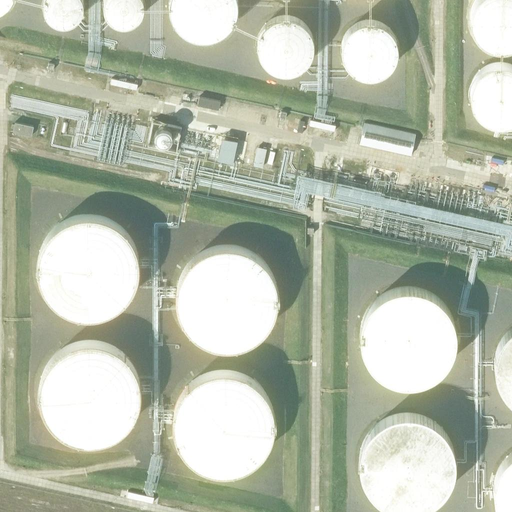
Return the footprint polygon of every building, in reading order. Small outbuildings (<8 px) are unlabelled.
[(0,0),(0,8),(1,8),(2,7),(4,6),(5,5),(8,3),(9,1),(9,0),(0,0)] [(79,16),(80,15),(81,14),(81,12),(82,11),(83,9),(83,8),(83,6),(83,4),(83,3),(83,1),(83,0),(43,0),(43,1),(43,3),(43,4),(43,6),(44,7),(44,9),(45,11),(45,12),(46,14),(47,15),(48,16),(49,18),(50,19),(52,20),(53,21),(54,21),(56,22),(58,23),(59,23),(61,23),(62,23),(64,23),(66,23),(67,23),(69,23),(71,22),(72,21),(74,21),(75,20),(76,19),(77,18),(79,16)] [(103,0),(103,1),(103,3),(103,5),(103,6),(104,8),(104,9),(105,11),(105,13),(106,14),(107,15),(108,17),(109,18),(111,19),(112,20),(113,21),(115,22),(116,22),(118,23),(120,23),(121,23),(123,23),(125,23),(126,23),(128,23),(130,22),(131,22),(133,21),(134,20),(135,19),(137,18),(138,17),(139,16),(140,15),(141,13),(142,12),(142,10),(143,9),(143,7),(143,5),(144,4),(143,2),(143,0),(103,0)] [(169,0),(169,2),(169,4),(169,6),(169,8),(170,10),(170,12),(171,14),(171,16),(172,18),(173,20),(174,22),(176,24),(177,25),(178,27),(180,28),(181,30),(183,31),(185,32),(187,33),(189,34),(190,35),(192,36),(195,36),(197,37),(199,37),(201,37),(203,37),(205,37),(207,37),(209,37),(211,36),(213,36),(215,35),(217,34),(219,33),(221,32),(223,31),(224,30),(226,28),(228,27),(229,25),(230,24),(232,22),(233,20),(234,18),(234,16),(235,14),(236,12),(236,10),(237,8),(237,6),(237,4),(237,2),(236,0),(169,0)] [(511,0),(475,0),(474,1),(473,3),(472,5),(472,7),(471,9),(471,11),(470,13),(470,15),(470,17),(470,19),(470,21),(470,23),(471,25),(472,27),(472,29),(473,31),(474,33),(475,35),(477,36),(478,38),(479,39),(481,41),(482,42),(484,43),(486,44),(488,45),(490,46),(492,47),(494,47),(496,48),(498,48),(500,48),(502,48),(504,48),(506,48),(508,47),(510,47),(511,45),(511,0)] [(308,26),(307,24),(305,23),(304,21),(302,20),(301,19),(299,18),(297,17),(295,16),(293,15),(291,15),(289,15),(287,14),(285,14),(283,14),(281,15),(279,15),(277,16),(275,16),(273,17),(271,18),(269,19),(268,20),(266,22),(265,23),(263,25),(262,27),(261,28),(260,30),(259,32),(258,34),(258,36),(257,38),(257,40),(257,42),(257,44),(257,46),(258,48),(258,50),(259,52),(260,54),(261,56),(262,58),(263,60),(264,61),(266,63),(267,64),(269,65),(271,66),(273,67),(274,68),(276,69),(278,70),(280,70),(282,70),(285,70),(287,70),(289,70),(291,70),(293,69),(295,69),(297,68),(299,67),(300,66),(302,65),(304,64),(305,62),(307,61),(308,59),(309,57),(310,55),(311,54),(312,52),(312,50),(313,48),(313,46),(313,44),(313,41),(313,39),(313,37),(312,35),(312,33),(311,31),(310,30),(309,28),(308,26)] [(385,24),(383,23),(381,22),(380,21),(378,20),(376,20),(374,19),(372,19),(370,19),(368,19),(367,19),(365,19),(363,20),(361,20),(359,21),(357,22),(356,23),(354,24),(353,25),(351,26),(350,27),(348,28),(347,30),(346,31),(345,33),(344,35),(343,36),(343,38),(342,40),(342,42),(341,44),(341,46),(341,47),(341,49),(342,51),(342,53),(342,55),(343,57),(344,58),(345,60),(345,62),(347,63),(348,65),(349,66),(350,68),(352,69),(353,70),(355,71),(356,72),(358,73),(360,73),(362,74),(364,74),(365,75),(367,75),(369,75),(371,75),(373,75),(375,74),(377,74),(379,73),(380,73),(382,72),(384,71),(385,70),(387,69),(388,68),(390,66),(391,65),(392,63),(393,62),(394,60),(395,59),(396,57),(396,55),(397,53),(397,51),(397,49),(397,48),(397,46),(397,44),(397,42),(396,40),(396,38),(395,36),(395,35),(394,33),(393,31),(392,30),(390,28),(389,27),(388,26),(386,25),(385,24)] [(511,63),(509,62),(507,62),(505,62),(502,61),(500,61),(498,61),(496,62),(494,62),(492,62),(490,63),(488,64),(486,65),(485,66),(483,67),(481,68),(480,70),(478,71),(477,73),(476,74),(474,76),(473,78),(472,80),(472,82),(471,83),(471,86),(470,88),(470,90),(470,92),(470,94),(470,96),(470,98),(471,100),(471,102),(472,104),(473,106),(474,108),(475,109),(476,111),(478,113),(479,114),(481,115),(482,117),(484,118),(486,119),(488,120),(490,121),(492,121),(494,122),(496,122),(498,123),(500,123),(502,123),(504,122),(506,122),(508,122),(510,121),(511,120),(511,63)] [(198,103),(219,108),(221,99),(200,95),(198,103)] [(177,147),(181,125),(155,120),(151,141),(177,147)] [(31,135),(33,125),(15,121),(13,131),(31,135)] [(360,143),(412,153),(416,131),(365,121),(360,143)] [(218,137),(209,135),(208,135),(208,136),(207,137),(207,138),(207,139),(208,140),(208,141),(217,143),(217,142),(218,141),(219,140),(219,139),(219,138),(219,137),(218,137)] [(244,143),(243,142),(233,140),(232,140),(231,141),(231,142),(231,143),(231,144),(231,145),(232,145),(242,148),(242,147),(243,147),(243,146),(244,145),(244,144),(244,143)] [(227,150),(227,149),(207,145),(207,146),(206,146),(206,147),(205,147),(205,148),(206,149),(206,150),(226,154),(227,153),(228,152),(228,151),(228,150),(227,150)] [(265,165),(266,146),(256,146),(255,164),(265,165)] [(241,153),(241,152),(231,150),(230,150),(229,151),(229,152),(229,153),(229,154),(229,155),(229,156),(239,158),(240,157),(241,157),(241,156),(241,155),(241,154),(241,153)] [(501,230),(507,204),(506,203),(505,203),(504,202),(502,202),(501,202),(495,229),(496,230),(497,231),(498,231),(499,231),(501,231),(501,230)] [(139,262),(138,259),(138,257),(138,256),(138,253),(137,251),(136,248),(136,246),(135,244),(134,241),(132,239),(131,237),(130,235),(128,233),(127,231),(125,229),(123,227),(122,225),(120,224),(118,222),(117,222),(113,220),(110,218),(108,217),(106,216),(103,215),(101,214),(98,214),(96,213),(93,213),(90,213),(88,213),(85,213),(82,213),(80,213),(78,214),(75,214),(72,215),(69,216),(67,217),(65,218),(62,220),(60,221),(58,222),(56,224),(54,226),(52,228),(50,230),(48,232),(47,234),(45,236),(44,238),(43,241),(42,243),(41,245),(40,248),(39,250),(39,253),(38,255),(38,258),(38,259),(37,261),(37,264),(37,266),(38,269),(38,272),(39,274),(39,276),(40,279),(41,281),(42,284),(43,286),(44,288),(45,290),(47,292),(49,296),(50,297),(51,298),(53,300),(55,302),(57,303),(59,305),(61,306),(63,308),(66,309),(68,310),(70,311),(74,312),(76,313),(80,313),(83,314),(85,314),(89,314),(90,314),(94,314),(97,313),(100,312),(103,312),(105,311),(108,310),(110,309),(112,308),(114,307),(116,305),(119,304),(121,302),(122,300),(124,299),(126,297),(128,295),(129,293),(131,291),(132,289),(133,286),(134,284),(135,282),(136,279),(137,277),(137,274),(138,272),(138,269),(139,267),(139,264),(139,262)] [(277,288),(277,285),(276,283),(275,280),(275,278),(274,276),(273,273),(272,271),(270,268),(268,265),(266,263),(264,261),(263,259),(261,257),(258,255),(256,253),(254,252),(252,250),(249,249),(246,248),(243,247),(241,246),(239,245),(236,245),(234,244),(231,244),(229,244),(226,244),(222,244),(220,245),(217,245),(215,245),(212,246),(210,247),(207,248),(204,249),(202,251),(200,252),(196,254),(194,256),(193,257),(191,259),(189,261),(188,262),(187,264),(185,266),(184,268),(182,270),(181,273),(180,275),(179,277),(179,280),(178,281),(178,283),(177,286),(177,288),(177,291),(176,293),(176,296),(177,299),(177,301),(177,304),(178,306),(178,309),(179,310),(179,311),(180,313),(181,316),(182,318),(183,320),(185,322),(186,324),(189,327),(190,329),(192,331),(194,333),(196,334),(198,336),(200,337),(202,339),(205,340),(207,341),(209,342),(212,343),(214,343),(216,344),(219,344),(221,345),(224,345),(227,345),(229,345),(232,345),(234,344),(237,344),(239,343),(242,343),(244,342),(246,341),(249,340),(252,338),(254,337),(256,335),(258,334),(260,332),(262,331),(264,329),(266,326),(267,325),(269,323),(270,321),(271,318),(272,316),(273,314),(275,310),(276,308),(276,305),(277,303),(277,300),(277,298),(277,295),(277,293),(277,290),(277,288)] [(456,332),(455,329),(455,327),(455,324),(454,322),(454,320),(453,318),(452,316),(451,314),(450,312),(449,309),(448,307),(446,305),(445,303),(443,301),(442,300),(439,297),(437,296),(435,294),(432,292),(430,291),(429,290),(426,289),(424,288),(420,287),(418,287),(414,286),(412,286),(410,286),(407,286),(405,286),(402,286),(400,286),(397,287),(395,287),(391,289),(389,289),(387,290),(385,292),(382,293),(379,295),(377,296),(376,298),(374,300),(372,302),(370,304),(368,306),(367,308),(366,309),(365,312),(364,314),(363,316),(362,318),(362,321),(361,323),(361,324),(360,327),(360,329),(360,332),(360,334),(360,337),(360,339),(361,342),(361,344),(362,346),(362,349),(363,351),(364,353),(365,356),(366,358),(368,360),(369,362),(371,365),(373,367),(375,368),(377,370),(379,372),(381,373),(383,374),(385,376),(387,377),(388,377),(392,379),(394,379),(396,380),(399,381),(401,381),(404,381),(406,381),(408,381),(411,381),(412,381),(416,381),(418,380),(421,380),(424,379),(426,378),(430,376),(432,375),(434,374),(437,371),(439,370),(441,368),(443,366),(444,365),(446,363),(447,361),(449,359),(450,356),(451,354),(452,352),(453,350),(454,347),(454,345),(455,343),(455,340),(455,339),(456,336),(456,334),(456,332)] [(511,325),(511,326),(509,328),(507,330),(506,332),(505,333),(504,334),(503,336),(501,338),(499,341),(498,343),(497,345),(496,348),(496,350),(495,351),(495,354),(495,355),(494,357),(494,360),(494,361),(494,363),(494,366),(494,368),(494,371),(495,372),(495,374),(496,377),(496,379),(498,383),(498,384),(499,386),(501,388),(501,389),(503,391),(504,393),(506,395),(508,398),(510,399),(511,401),(511,325)] [(140,390),(140,389),(140,386),(140,384),(140,381),(139,380),(139,378),(138,375),(137,373),(136,370),(135,368),(134,366),(133,364),(131,361),(130,359),(128,357),(127,355),(125,354),(123,352),(121,350),(119,349),(117,347),(115,346),(114,345),(111,344),(109,343),(107,342),(104,341),(102,341),(99,340),(97,340),(94,339),(92,339),(89,339),(85,339),(82,340),(80,340),(78,341),(75,341),(73,342),(70,343),(68,344),(66,345),(64,346),(61,348),(59,349),(57,351),(55,352),(54,354),(52,356),(50,358),(49,360),(47,362),(46,364),(45,366),(43,369),(42,371),(42,373),(41,376),(40,378),(40,381),(39,383),(39,386),(39,387),(39,390),(39,392),(39,395),(39,397),(40,400),(40,401),(40,402),(41,405),(42,407),(43,410),(44,412),(44,413),(45,415),(47,417),(48,420),(50,422),(51,424),(53,425),(55,427),(57,429),(59,430),(61,432),(63,433),(65,435),(67,436),(70,437),(72,438),(75,439),(77,439),(80,440),(82,440),(85,441),(87,441),(90,441),(92,441),(95,441),(97,440),(100,440),(102,439),(105,438),(107,438),(109,437),(112,436),(114,434),(116,433),(118,432),(120,430),(122,429),(124,427),(126,425),(128,423),(129,421),(131,419),(132,417),(134,415),(135,413),(136,410),(137,408),(138,406),(139,403),(139,401),(140,398),(140,396),(140,393),(140,390)] [(173,411),(173,413),(173,415),(173,418),(173,420),(173,424),(173,427),(173,429),(174,432),(175,434),(175,436),(176,439),(177,441),(178,443),(180,447),(183,450),(184,452),(186,454),(187,456),(189,457),(191,459),(193,461),(195,462),(197,463),(200,465),(203,466),(205,467),(209,468),(212,469),(214,470),(217,470),(219,470),(222,470),(224,470),(227,470),(229,470),(232,470),(234,469),(237,469),(239,468),(241,467),(244,466),(246,465),(248,464),(251,463),(253,461),(255,460),(257,458),(258,456),(260,454),(262,453),(264,450),(266,447),(267,445),(268,443),(269,441),(270,438),(271,436),(272,434),(273,431),(273,429),(274,426),(274,424),(274,421),(274,417),(274,415),(273,412),(273,410),(272,407),(272,405),(271,402),(270,400),(269,399),(268,397),(267,394),(266,392),(264,390),(264,389),(261,386),(259,384),(258,383),(255,380),(252,378),(251,377),(248,376),(246,375),(244,374),(241,373),(238,371),(235,371),(233,370),(230,370),(228,369),(225,369),(222,369),(218,369),(215,370),(213,370),(210,371),(208,372),(204,373),(202,374),(200,375),(197,376),(195,378),(193,379),(191,381),(189,382),(187,384),(187,385),(185,387),(183,389),(182,391),(180,393),(179,395),(177,399),(176,401),(175,403),(175,406),(174,408),(173,411)] [(359,461),(359,463),(359,467),(360,470),(360,473),(361,475),(362,477),(363,480),(363,481),(364,483),(366,485),(367,487),(368,489),(370,491),(371,493),(373,495),(375,496),(378,499),(380,500),(382,502),(384,503),(386,504),(389,505),(391,506),(393,507),(396,507),(398,508),(401,508),(403,508),(405,508),(409,508),(412,508),(414,508),(417,508),(419,507),(421,506),(424,505),(427,504),(429,503),(432,502),(434,500),(436,499),(438,498),(439,496),(440,495),(442,493),(444,491),(445,489),(447,487),(448,485),(450,482),(451,480),(452,478),(453,475),(453,473),(454,471),(454,469),(455,467),(455,464),(455,462),(455,459),(455,458),(455,456),(455,453),(454,451),(454,448),(453,446),(452,444),(451,441),(450,439),(449,437),(448,435),(447,433),(445,431),(443,429),(442,427),(440,425),(438,424),(436,422),(434,421),(432,419),(430,418),(428,417),(426,416),(423,415),(420,414),(417,413),(415,413),(412,412),(410,412),(408,412),(405,412),(403,412),(400,413),(398,413),(395,413),(392,415),(389,415),(387,416),(385,417),(383,419),(381,420),(379,421),(377,423),(375,424),(373,426),(371,428),(370,430),(368,432),(367,434),(365,436),(364,438),(363,440),(362,443),(361,445),(361,447),(360,448),(360,451),(359,453),(359,456),(359,458),(359,461)] [(511,511),(511,451),(511,452),(509,454),(506,457),(504,458),(503,460),(501,463),(499,466),(498,469),(496,472),(495,474),(495,476),(494,478),(494,480),(494,482),(493,484),(493,487),(493,489),(493,491),(493,493),(493,495),(493,498),(494,499),(494,501),(495,504),(496,506),(496,507),(497,509),(498,511),(511,511)]
